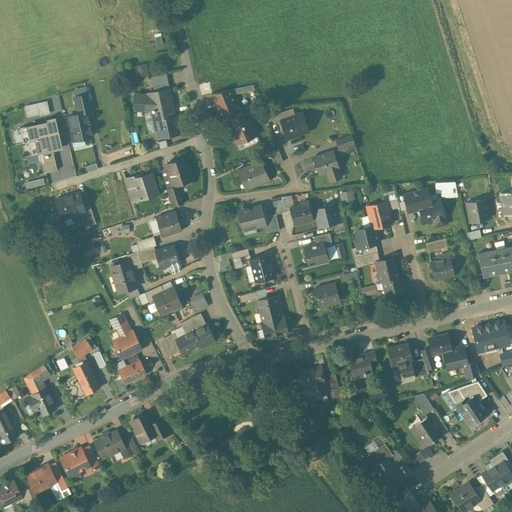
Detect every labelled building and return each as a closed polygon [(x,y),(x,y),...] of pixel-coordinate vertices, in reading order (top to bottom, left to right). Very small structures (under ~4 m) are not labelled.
[(134,64),(135,75),(148,75),(148,63),(134,64)] [(151,77),(154,92),(168,89),(168,90),(170,90),(165,73),(151,77)] [(253,85),(229,89),(231,94),(254,89),(253,85)] [(149,93),(149,96),(136,95),(136,107),(151,108),(154,121),(174,117),(174,116),(168,90),(168,89),(154,92),(149,93)] [(229,89),(211,93),(218,108),(231,103),(234,101),(231,94),(229,89)] [(74,97),(78,114),(86,112),(85,109),(91,108),(88,93),(74,97)] [(27,122),(50,118),(47,100),(24,104),(27,122)] [(231,103),(218,108),(224,122),(227,121),(226,120),(235,116),(233,113),(235,112),(231,103)] [(275,106),(264,110),(268,122),(279,118),(275,106)] [(246,111),(235,116),(226,120),(227,121),(237,144),(257,135),(246,111)] [(78,114),(68,116),(74,140),(91,136),(86,112),(78,114)] [(303,112),(281,120),(287,138),(309,131),(303,112)] [(174,117),(154,121),(157,138),(180,133),(176,116),(174,116),(174,117)] [(47,121),(20,128),(23,143),(28,142),(31,155),(39,153),(53,150),(53,148),(62,146),(55,117),(46,119),(47,121)] [(279,148),(271,152),(276,165),(283,162),(279,148)] [(53,150),(39,153),(44,173),(57,170),(53,150)] [(340,168),(334,151),(314,158),(320,175),(328,172),(339,168),(340,168)] [(185,158),(166,164),(172,183),(191,177),(185,158)] [(88,171),(97,168),(96,162),(86,165),(88,171)] [(261,162),(238,172),(246,191),(270,180),(261,162)] [(342,176),(339,168),(328,172),(330,180),(333,181),(340,178),(342,176)] [(126,179),(125,179),(133,201),(157,193),(151,173),(139,177),(138,175),(132,177),(133,179),(127,181),(126,179)] [(455,181),(435,182),(436,192),(442,191),(442,195),(458,194),(455,181)] [(175,186),(167,189),(173,206),(181,204),(175,186)] [(427,188),(404,194),(408,211),(419,208),(418,205),(430,202),(427,188)] [(511,189),(500,192),(505,215),(511,213),(511,189)] [(79,192),(57,199),(63,218),(81,213),(85,211),(79,192)] [(389,195),(390,200),(393,209),(399,206),(397,196),(396,193),(389,195)] [(404,194),(397,196),(399,206),(401,213),(408,211),(404,194)] [(282,198),(273,200),(276,213),(286,210),(282,198)] [(485,198),(467,202),(471,222),(489,219),(485,198)] [(440,199),(430,202),(418,205),(419,208),(423,222),(434,219),(445,216),(440,199)] [(367,206),(372,226),(373,228),(376,228),(391,224),(388,210),(393,209),(390,200),(367,206)] [(301,206),(291,209),(295,226),(304,223),(303,220),(312,218),(313,221),(314,221),(309,201),(301,204),(301,206)] [(263,205),(239,211),(244,230),(267,224),(268,224),(265,215),(263,205)] [(338,222),(333,205),(314,210),(319,228),(338,222)] [(91,209),(85,211),(81,213),(85,227),(95,223),(91,209)] [(175,213),(156,219),(162,236),(181,230),(175,213)] [(276,213),(265,215),(268,224),(267,224),(269,232),(281,229),(276,213)] [(446,223),(445,216),(434,219),(436,224),(438,225),(446,223)] [(345,223),(333,226),(335,232),(346,229),(345,223)] [(354,235),(357,247),(357,248),(375,243),(379,242),(376,228),(373,228),(372,226),(357,230),(354,235)] [(480,229),(467,232),(469,239),(482,236),(480,229)] [(318,245),(306,248),(310,266),(329,261),(326,247),(333,245),(330,233),(316,237),(318,245)] [(445,237),(425,242),(427,250),(447,246),(445,237)] [(137,244),(140,251),(148,249),(153,247),(156,246),(154,239),(137,244)] [(28,247),(30,251),(44,245),(42,241),(28,247)] [(343,241),(334,244),(339,257),(347,255),(343,241)] [(357,247),(351,249),(356,267),(376,261),(380,260),(375,243),(357,248),(357,247)] [(44,245),(30,251),(35,265),(51,259),(46,244),(44,245)] [(511,245),(479,252),(484,276),(485,276),(485,273),(489,272),(490,274),(511,269),(511,245)] [(174,246),(154,252),(157,262),(160,271),(170,267),(169,265),(179,262),(174,246)] [(153,247),(148,249),(152,260),(152,263),(157,262),(154,252),(153,247)] [(248,248),(230,253),(231,258),(232,259),(250,254),(248,248)] [(140,251),(138,252),(141,264),(152,260),(148,249),(140,251)] [(127,256),(128,262),(129,261),(132,271),(142,267),(141,264),(138,252),(127,256)] [(230,253),(221,255),(222,261),(219,261),(222,271),(231,268),(229,258),(231,258),(230,253)] [(250,259),(256,282),(274,277),(268,254),(250,259)] [(441,259),(431,262),(435,279),(455,274),(451,257),(441,259)] [(380,260),(376,261),(382,282),(383,282),(399,278),(398,277),(394,258),(384,260),(384,259),(380,260)] [(110,268),(118,291),(137,285),(132,271),(129,261),(128,262),(110,268)] [(356,270),(339,274),(341,282),(358,277),(356,270)] [(401,276),(398,277),(399,278),(383,282),(387,296),(405,292),(401,276)] [(335,282),(314,287),(319,305),(340,300),(335,282)] [(149,302),(155,299),(154,297),(165,292),(161,285),(145,293),(149,302)] [(137,288),(127,293),(130,300),(140,295),(137,288)] [(165,292),(154,297),(155,299),(162,315),(169,311),(170,312),(176,309),(175,308),(182,305),(174,288),(165,292)] [(255,291),(240,295),(242,302),(257,298),(255,291)] [(192,299),(195,306),(197,305),(200,311),(209,306),(202,293),(192,299)] [(258,299),(263,321),(282,316),(279,304),(281,303),(278,294),(258,299)] [(173,322),(179,321),(177,313),(171,314),(173,322)] [(127,334),(131,332),(127,324),(128,323),(123,314),(112,319),(116,329),(117,329),(122,338),(127,335),(127,334)] [(199,314),(181,323),(187,334),(193,331),(205,325),(199,314)] [(263,321),(262,321),(266,336),(288,330),(284,316),(282,316),(263,321)] [(504,318),(470,326),(476,353),(486,351),(486,353),(495,351),(495,349),(510,345),(504,318)] [(207,324),(205,325),(193,331),(200,344),(199,345),(201,347),(215,340),(207,324)] [(299,327),(288,331),(290,339),(302,336),(299,327)] [(143,348),(134,331),(131,332),(127,334),(127,335),(122,338),(114,342),(123,358),(127,356),(136,351),(143,348)] [(191,349),(199,345),(200,344),(193,331),(187,334),(176,340),(174,335),(160,341),(168,357),(181,350),(184,355),(193,351),(191,349)] [(448,333),(428,338),(432,354),(444,351),(451,349),(448,333)] [(87,339),(73,348),(81,359),(94,350),(87,339)] [(408,343),(387,348),(391,366),(397,365),(412,361),(408,343)] [(458,347),(451,349),(444,351),(448,369),(463,365),(468,364),(467,364),(463,347),(461,346),(460,346),(458,347)] [(421,351),(423,358),(427,370),(434,367),(428,349),(421,351)] [(506,352),(499,354),(502,365),(510,363),(511,362),(511,350),(511,351),(506,352)] [(127,356),(131,365),(141,360),(136,351),(127,356)] [(368,352),(368,353),(371,366),(377,364),(374,351),(368,352)] [(368,353),(348,358),(350,367),(352,366),(354,374),(363,372),(364,375),(366,375),(366,377),(374,375),(371,366),(368,353)] [(423,358),(412,361),(397,365),(401,380),(428,374),(427,370),(423,358)] [(131,365),(120,371),(127,384),(148,374),(141,360),(131,365)] [(88,361),(74,368),(88,395),(102,388),(88,361)] [(475,362),(467,364),(468,364),(463,365),(467,378),(480,374),(475,362)] [(511,364),(502,368),(508,377),(511,373),(511,364)] [(39,366),(26,375),(33,387),(36,392),(43,389),(37,380),(45,374),(39,366)] [(305,367),(295,370),(299,387),(309,385),(312,395),(325,392),(323,382),(324,381),(321,366),(306,369),(305,367)] [(334,371),(327,373),(331,391),(339,389),(334,371)] [(448,391),(458,406),(475,394),(479,400),(487,395),(477,381),(448,391)] [(8,386),(12,398),(19,395),(16,384),(8,386)] [(25,391),(28,397),(23,399),(31,415),(37,412),(40,418),(54,411),(43,389),(36,392),(33,387),(25,391)] [(6,390),(0,394),(0,404),(11,397),(6,390)] [(423,393),(413,395),(424,415),(433,409),(423,393)] [(475,394),(458,406),(470,426),(488,414),(483,408),(484,407),(479,400),(475,394)] [(504,396),(499,399),(501,402),(505,408),(510,405),(504,396)] [(17,437),(3,408),(0,409),(0,438),(3,444),(17,437)] [(155,423),(149,411),(132,420),(143,441),(161,433),(155,423)] [(164,418),(155,423),(161,433),(163,438),(175,431),(164,418)] [(440,437),(427,418),(413,427),(426,446),(440,437)] [(101,439),(95,442),(104,460),(121,451),(127,448),(123,440),(117,430),(110,434),(109,433),(100,437),(101,439)] [(129,437),(123,440),(127,448),(121,451),(126,460),(138,454),(129,437)] [(384,442),(365,455),(384,485),(400,474),(394,464),(388,456),(390,455),(388,452),(390,451),(384,442)] [(417,461),(432,454),(428,446),(413,453),(417,461)] [(90,447),(82,452),(91,468),(87,470),(90,476),(98,471),(94,464),(98,461),(90,447)] [(395,448),(390,451),(388,452),(390,455),(388,456),(394,464),(402,459),(395,448)] [(81,450),(61,461),(71,479),(87,470),(91,468),(82,452),(81,450)] [(484,466),(488,470),(503,460),(511,473),(511,467),(510,465),(511,464),(502,451),(489,460),(491,462),(484,466)] [(502,483),(511,476),(511,473),(503,460),(488,470),(482,474),(492,491),(503,484),(502,483)] [(56,462),(49,465),(57,482),(56,482),(60,491),(68,487),(56,462)] [(48,464),(27,475),(36,492),(56,482),(57,482),(49,465),(48,464)] [(388,489),(392,496),(407,486),(402,480),(388,489)] [(0,487),(0,499),(3,506),(5,505),(3,503),(7,501),(8,502),(9,503),(15,500),(21,497),(19,493),(17,489),(16,489),(12,482),(0,487)] [(469,482),(458,489),(450,494),(461,510),(477,500),(479,498),(475,492),(469,482)] [(411,493),(407,486),(392,496),(382,502),(387,510),(400,502),(399,501),(411,493)] [(482,488),(475,492),(479,498),(477,500),(483,508),(492,503),(482,488)] [(27,489),(19,493),(21,497),(15,500),(16,503),(26,506),(34,502),(27,489)] [(419,506),(411,493),(399,501),(400,502),(406,511),(409,511),(410,511),(435,511),(428,500),(419,506)]
